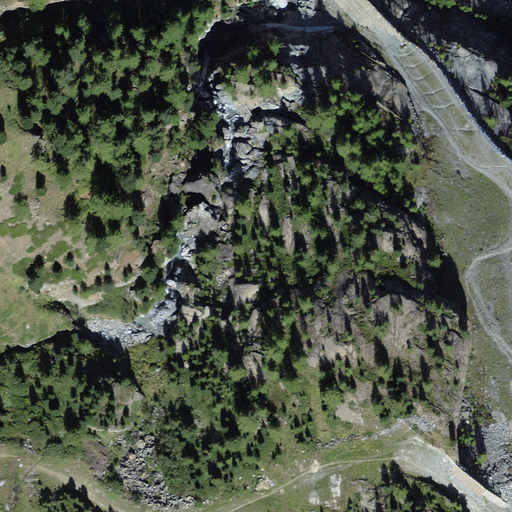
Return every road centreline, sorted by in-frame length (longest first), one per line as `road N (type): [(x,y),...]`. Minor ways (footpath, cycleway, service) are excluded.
road 1 (track): [(511,507),(431,453),(374,453),(336,460),(222,511)]
road 2 (track): [(350,0),(381,33),(460,158),(511,192)]
road 3 (track): [(511,242),(478,257),(466,274),(511,371)]
road 4 (track): [(133,511),(103,491),(26,475),(25,511)]
